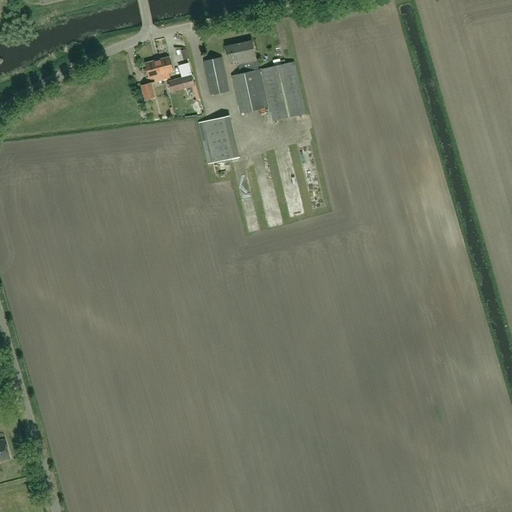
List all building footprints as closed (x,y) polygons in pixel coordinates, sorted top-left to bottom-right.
[(252,41),(226,46),(229,62),(238,60),(240,70),(246,69),(248,71),(258,69),(256,60),(252,41)] [(157,60),(162,80),(170,78),(168,73),(173,72),(169,57),(157,60)] [(222,58),(204,62),(211,95),(229,91),(222,58)] [(162,80),(157,60),(145,64),(149,79),(154,77),(155,82),(162,80)] [(231,76),(239,114),(268,108),(260,74),(262,73),(273,122),(306,114),(294,62),(261,70),(231,76)] [(167,81),(171,93),(193,87),(195,87),(194,82),(192,75),(167,81)] [(152,83),(141,86),(144,101),(156,98),(152,83)] [(202,113),(199,100),(196,100),(194,101),(197,115),(202,113)] [(230,116),(205,122),(199,123),(208,165),(214,163),(239,158),(230,116)] [(284,196),(285,211),(296,210),(295,195),(284,196)] [(241,206),(244,227),(249,226),(246,206),(241,206)] [(261,207),(262,214),(277,214),(277,206),(261,207)] [(0,462),(11,460),(6,443),(0,444),(0,462)]
